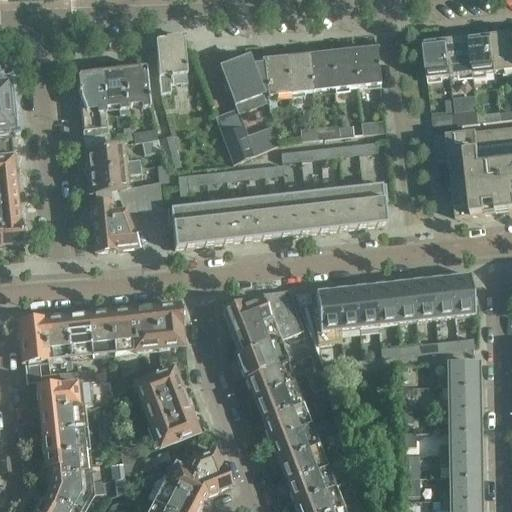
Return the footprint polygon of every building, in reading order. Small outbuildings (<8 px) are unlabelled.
[(501,39),(492,40),(495,75),(511,73),(511,37),(509,35),(504,36),(501,39)] [(155,44),(159,80),(161,97),(170,96),(170,87),(187,85),(187,76),(186,61),(184,61),(182,41),(180,41),(177,37),(169,38),(167,43),(165,43),(155,44)] [(471,42),(470,42),(474,77),(495,75),(492,40),(481,41),(478,38),(473,39),(471,42)] [(474,77),(470,42),(467,42),(464,40),(459,40),(457,43),(447,44),(451,80),(474,77)] [(451,80),(447,44),(437,46),(434,43),(428,44),(426,47),(424,47),(428,82),(451,80)] [(379,87),(375,52),(373,53),(370,50),(365,50),(362,54),(352,55),(356,90),(379,87)] [(356,90),(352,55),(343,56),(340,53),(334,53),(332,57),(330,57),(335,92),(356,90)] [(335,92),(330,57),(329,57),(326,54),(321,55),(318,58),(308,59),(312,95),(335,92)] [(312,95),(308,59),(298,61),(295,58),(290,58),(287,62),(286,62),(290,97),(312,95)] [(234,65),(220,70),(237,116),(266,106),(262,97),(251,67),(248,60),(245,61),(241,59),(236,61),(234,65)] [(263,66),(251,67),(262,97),(267,96),(267,99),(290,97),(286,62),(284,62),(281,59),(276,60),(274,63),(263,65),(263,66)] [(145,70),(122,72),(127,112),(127,108),(140,107),(141,110),(149,109),(145,70)] [(122,72),(100,75),(104,115),(106,115),(105,110),(118,109),(119,113),(127,112),(122,72)] [(79,77),(77,79),(78,94),(80,94),(81,101),(85,111),(80,113),(84,140),(102,137),(100,121),(97,116),(104,115),(100,75),(79,77)] [(0,158),(12,158),(10,136),(5,88),(0,88),(0,158)] [(454,101),(454,102),(454,103),(455,114),(455,115),(466,114),(464,100),(454,101)] [(454,103),(454,102),(445,102),(446,115),(455,114),(454,103)] [(511,112),(500,114),(500,121),(511,119),(511,112)] [(455,115),(455,116),(456,128),(479,126),(478,113),(466,114),(455,115)] [(499,114),(483,116),(484,124),(499,123),(499,114)] [(435,119),(432,119),(433,130),(438,130),(456,128),(455,116),(435,119)] [(384,124),(361,126),(362,138),(385,136),(384,124)] [(353,127),(339,129),(340,140),(340,141),(354,139),(353,127)] [(132,140),(130,129),(122,130),(124,142),(132,140)] [(339,129),(317,131),(318,142),(340,140),(339,129)] [(511,214),(511,130),(439,139),(434,139),(434,147),(436,165),(449,163),(452,194),(453,204),(455,220),(455,221),(511,214)] [(243,131),(222,139),(233,168),(278,150),(271,131),(246,140),(243,131)] [(317,131),(299,132),(300,144),(318,142),(317,131)] [(134,146),(142,145),(158,142),(156,132),(133,135),(133,141),(134,146)] [(102,137),(84,140),(85,150),(104,146),(102,137)] [(172,138),(158,142),(166,171),(182,170),(172,138)] [(160,154),(158,142),(142,145),(144,157),(160,154)] [(123,146),(85,154),(87,169),(125,165),(123,146)] [(376,146),(357,148),(358,157),(377,155),(376,146)] [(358,157),(357,148),(338,150),(339,159),(358,157)] [(339,159),(338,150),(319,152),(320,162),(339,159)] [(320,162),(319,152),(299,154),(301,164),(320,162)] [(301,164),(299,154),(280,156),(281,166),(301,164)] [(0,158),(0,228),(19,227),(18,214),(17,201),(13,168),(12,158),(0,158)] [(125,165),(87,169),(88,185),(127,181),(125,165)] [(282,168),(262,170),(263,180),(283,178),(282,168)] [(263,180),(262,170),(242,173),(244,182),(263,180)] [(244,182),(242,173),(223,175),(224,185),(244,182)] [(169,183),(167,175),(158,177),(159,185),(169,183)] [(224,185),(223,175),(204,177),(205,187),(224,185)] [(205,187),(204,177),(187,179),(188,188),(205,187)] [(188,188),(187,179),(177,180),(179,199),(189,198),(188,188)] [(127,181),(88,185),(90,199),(128,192),(128,191),(127,181)] [(128,192),(90,199),(90,207),(112,204),(113,215),(124,214),(125,215),(163,213),(159,185),(128,191),(128,192)] [(385,187),(361,189),(366,231),(385,229),(386,228),(383,205),(387,204),(385,187)] [(361,189),(342,192),(347,233),(366,231),(361,189)] [(342,192),(323,194),(328,235),(347,233),(342,192)] [(323,194),(304,196),(309,237),(328,235),(323,194)] [(304,196),(285,198),(290,239),(309,237),(304,196)] [(285,198),(265,200),(270,242),(290,239),(285,198)] [(265,200),(246,202),(251,244),(270,242),(265,200)] [(246,202),(227,205),(231,246),(251,244),(246,202)] [(112,204),(90,207),(95,255),(138,250),(125,215),(124,214),(113,215),(112,204)] [(227,205),(208,207),(212,248),(231,246),(227,205)] [(208,207),(189,209),(193,250),(212,248),(208,207)] [(193,250),(189,209),(166,211),(168,229),(172,229),(174,252),(185,251),(193,250)] [(0,247),(21,245),(19,227),(0,228),(0,247)] [(459,278),(450,279),(455,321),(478,318),(476,300),(472,301),(470,277),(459,278)] [(450,279),(431,281),(436,323),(455,321),(450,279)] [(417,325),(436,323),(431,281),(412,283),(417,325)] [(412,283),(392,286),(397,327),(417,325),(412,283)] [(392,286),(373,288),(378,329),(397,327),(392,286)] [(373,288),(354,290),(359,331),(378,329),(373,288)] [(354,290),(335,292),(340,334),(359,331),(354,290)] [(317,318),(314,319),(316,336),(340,334),(335,292),(316,294),(316,295),(315,295),(317,318)] [(245,381),(246,380),(287,364),(279,343),(301,334),(283,295),(261,300),(243,306),(242,305),(239,306),(237,300),(223,305),(225,311),(223,312),(240,357),(236,359),(245,381)] [(112,316),(110,316),(115,357),(132,355),(132,356),(144,355),(144,352),(181,348),(179,328),(181,328),(181,324),(183,321),(183,315),(180,312),(179,308),(176,308),(175,307),(166,308),(166,309),(121,315),(121,313),(112,313),(112,316)] [(25,366),(26,367),(28,387),(41,385),(39,366),(50,365),(50,364),(115,357),(110,316),(108,316),(108,314),(99,315),(99,317),(54,322),(54,320),(46,321),(46,323),(35,324),(35,322),(22,324),(22,326),(19,326),(23,366),(25,366)] [(473,342),(458,343),(459,353),(473,351),(473,342)] [(458,343),(439,345),(440,355),(459,353),(458,343)] [(308,356),(304,345),(298,348),(302,358),(308,356)] [(439,345),(419,347),(421,357),(440,355),(439,345)] [(419,347),(399,350),(400,359),(421,357),(419,347)] [(399,350),(380,352),(381,361),(400,359),(399,350)] [(381,361),(362,364),(363,373),(382,371),(381,361)] [(270,441),(270,442),(309,427),(287,367),(288,366),(287,364),(246,380),(247,382),(245,383),(249,391),(250,390),(266,432),(265,433),(268,441),(270,441)] [(362,364),(343,366),(344,375),(363,373),(362,364)] [(158,366),(149,370),(151,374),(160,371),(158,366)] [(343,366),(321,368),(325,377),(344,375),(343,366)] [(446,370),(446,390),(478,389),(477,366),(448,366),(448,370),(446,370)] [(406,369),(398,369),(399,383),(407,383),(406,369)] [(177,383),(172,371),(162,375),(160,371),(151,374),(153,378),(143,382),(132,387),(158,454),(183,444),(182,441),(197,435),(196,433),(198,432),(195,424),(193,425),(177,383)] [(94,373),(41,378),(41,388),(95,382),(94,373)] [(132,387),(143,382),(140,374),(122,381),(125,389),(132,387)] [(321,392),(314,377),(305,380),(312,396),(321,392)] [(41,388),(41,390),(38,390),(38,393),(36,394),(37,402),(39,402),(44,446),(41,446),(42,455),(45,455),(45,458),(85,453),(77,384),(41,388)] [(120,385),(110,389),(115,399),(125,395),(120,385)] [(478,389),(446,390),(446,413),(478,412),(478,389)] [(114,400),(106,401),(108,417),(116,416),(114,400)] [(478,412),(446,413),(447,435),(479,435),(478,412)] [(412,413),(404,414),(404,427),(412,427),(412,413)] [(335,491),(309,427),(270,442),(271,444),(269,445),(273,453),(274,453),(290,494),(289,495),(292,504),(294,503),(295,506),(335,491)] [(119,449),(118,439),(119,438),(118,433),(106,434),(107,450),(119,449)] [(348,460),(337,434),(325,439),(336,465),(348,460)] [(416,435),(405,436),(405,449),(416,449),(416,435)] [(479,435),(447,435),(447,458),(479,458),(479,435)] [(119,449),(121,477),(128,477),(134,459),(124,436),(119,438),(118,439),(119,449)] [(191,460),(186,470),(185,472),(215,488),(217,493),(230,488),(223,470),(221,471),(214,452),(200,457),(191,460)] [(41,505),(37,511),(81,511),(90,497),(97,497),(95,486),(89,487),(85,453),(45,458),(46,467),(48,467),(51,488),(43,506),(41,505)] [(171,460),(168,453),(146,462),(142,473),(150,476),(153,467),(171,460)] [(479,458),(447,458),(448,481),(479,481),(479,458)] [(166,481),(149,511),(200,511),(201,511),(198,511),(205,498),(208,497),(208,498),(217,495),(216,493),(217,493),(215,488),(185,472),(186,470),(175,464),(172,470),(167,467),(161,478),(166,481)] [(418,466),(407,466),(407,482),(418,481),(418,466)] [(122,481),(121,477),(120,467),(111,468),(112,483),(122,481)] [(479,481),(448,481),(448,504),(480,503),(479,481)] [(122,482),(114,483),(117,499),(124,497),(122,482)] [(419,482),(407,482),(406,499),(419,499),(419,482)] [(342,511),(335,491),(295,506),(295,507),(294,507),(295,511),(342,511)] [(368,511),(365,501),(356,504),(358,511),(368,511)] [(124,511),(129,504),(126,503),(110,509),(107,511),(124,511)] [(479,511),(480,503),(448,504),(448,511),(479,511)]
